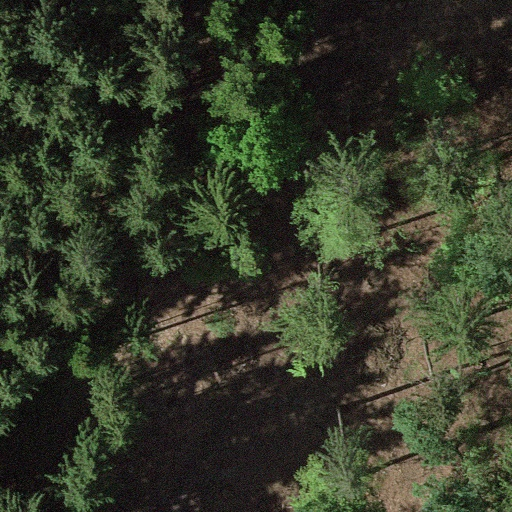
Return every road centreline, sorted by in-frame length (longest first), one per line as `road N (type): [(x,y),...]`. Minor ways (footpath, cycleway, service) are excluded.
road 1 (track): [(443,511),(511,271)]
road 2 (track): [(511,188),(491,0)]
